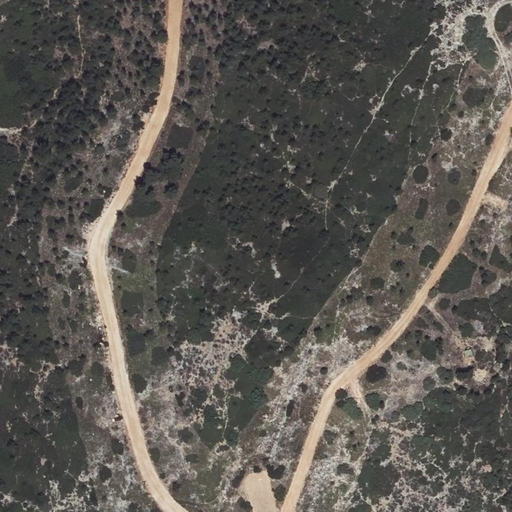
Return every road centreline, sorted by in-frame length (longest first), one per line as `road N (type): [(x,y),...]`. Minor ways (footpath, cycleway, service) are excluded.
road 1 (track): [(178,511),(147,462),(98,262),(112,211),(153,128),(176,0)]
road 2 (track): [(511,117),(435,275),(380,349),(328,394),(285,511)]
